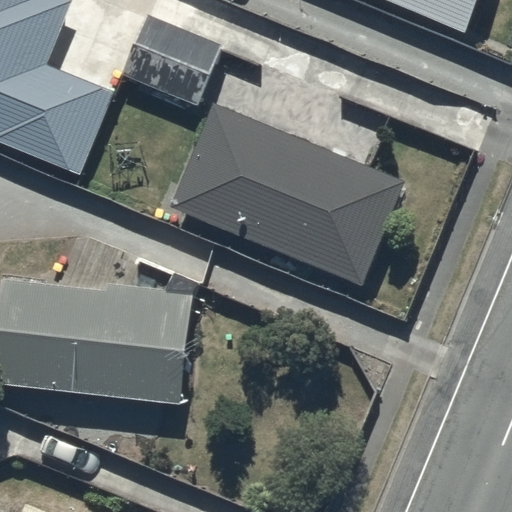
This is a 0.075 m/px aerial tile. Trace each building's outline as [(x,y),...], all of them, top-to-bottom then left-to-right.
[(0,0),(0,134),(80,167),(114,83),(48,56),(70,0),(0,0)] [(411,0),(471,24),(481,0),(411,0)] [(224,37),(151,8),(125,69),(200,99),(224,37)] [(405,173),(216,92),(177,195),(362,273),(405,173)] [(262,313),(73,300),(66,400),(255,413),(262,313)]
